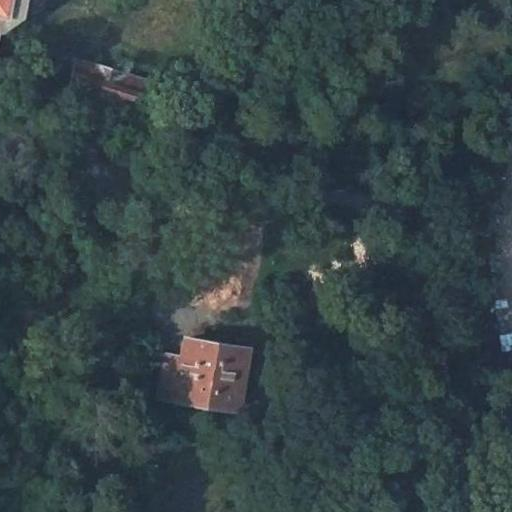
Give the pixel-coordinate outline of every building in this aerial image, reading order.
[(0,13),(0,31),(1,32),(22,17),(25,0),(7,0),(4,14),(0,13)] [(161,83),(65,54),(55,87),(151,116),(161,83)] [(81,112),(73,143),(104,152),(114,121),(81,112)] [(181,358),(175,399),(238,410),(249,350),(184,340),(181,358)] [(181,358),(166,356),(160,395),(175,399),(181,358)]
